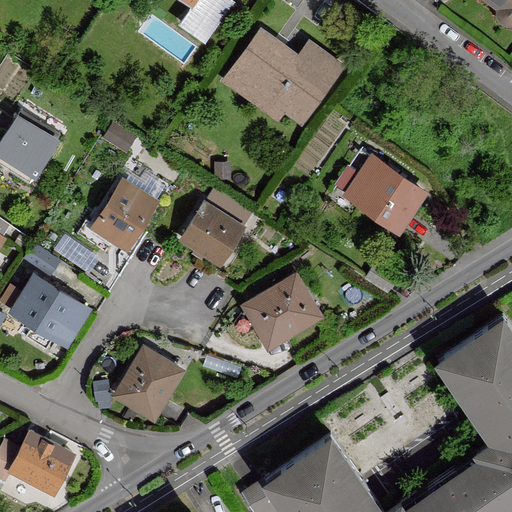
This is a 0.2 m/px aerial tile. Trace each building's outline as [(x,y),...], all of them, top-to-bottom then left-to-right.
[(511,0),(496,0),(511,10),(511,0)] [(301,56),(263,29),(228,79),(280,116),(286,108),(304,120),(344,65),(312,42),(301,56)] [(20,112),(0,143),(0,150),(37,174),(60,137),(20,112)] [(428,189),(375,154),(349,194),(401,229),(428,189)] [(163,190),(169,178),(131,159),(125,171),(163,190)] [(158,200),(125,179),(96,226),(129,247),(158,200)] [(251,216),(258,205),(221,180),(213,192),(251,216)] [(245,225),(207,202),(185,237),(223,261),(245,225)] [(35,241),(26,256),(51,272),(55,266),(60,258),(35,241)] [(377,261),(367,276),(387,289),(392,282),(397,274),(377,261)] [(298,274),(247,304),(271,345),(322,315),(298,274)] [(89,308),(36,275),(15,309),(68,342),(89,308)] [(511,338),(498,318),(438,360),(492,439),(474,451),(477,456),(398,510),(393,503),(380,511),(378,511),(326,436),(245,491),(258,511),(262,511),(268,508),(279,500),(287,511),(509,511),(511,510),(511,338)] [(184,369),(146,347),(119,393),(156,415),(184,369)] [(0,470),(4,473),(10,461),(52,484),(71,448),(29,425),(19,444),(4,437),(0,445),(0,470)]
